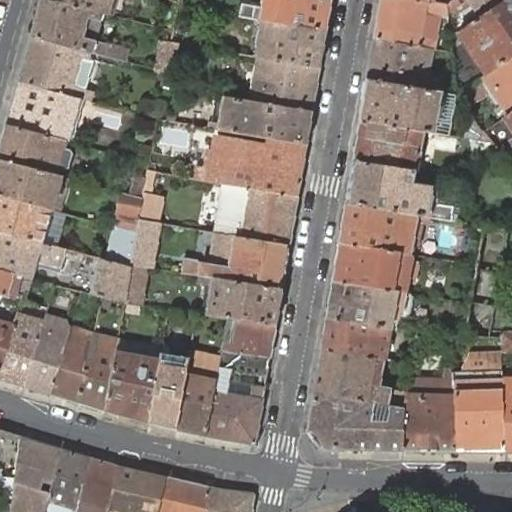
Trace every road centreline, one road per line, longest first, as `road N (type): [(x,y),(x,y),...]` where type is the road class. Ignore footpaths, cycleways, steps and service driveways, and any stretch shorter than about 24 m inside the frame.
road 1 (residential): [(357,0),(274,472)]
road 2 (tertiary): [(0,400),(189,456),(274,472)]
road 3 (tertiary): [(274,472),(511,482)]
